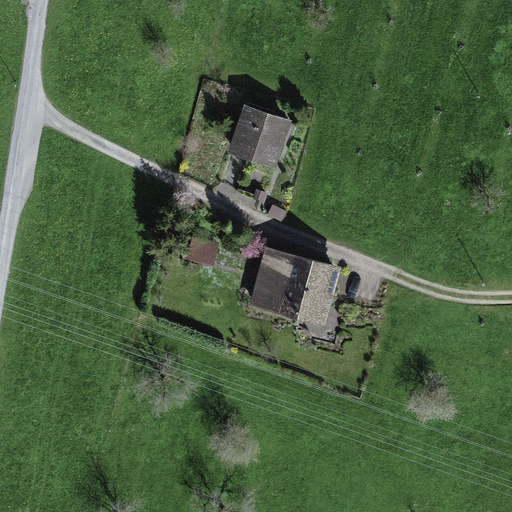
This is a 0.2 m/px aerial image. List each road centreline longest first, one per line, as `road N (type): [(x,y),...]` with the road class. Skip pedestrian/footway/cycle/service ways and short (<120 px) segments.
road 1 (track): [(511,304),(474,307),(235,218),(26,107)]
road 2 (residential): [(0,280),(43,0)]
